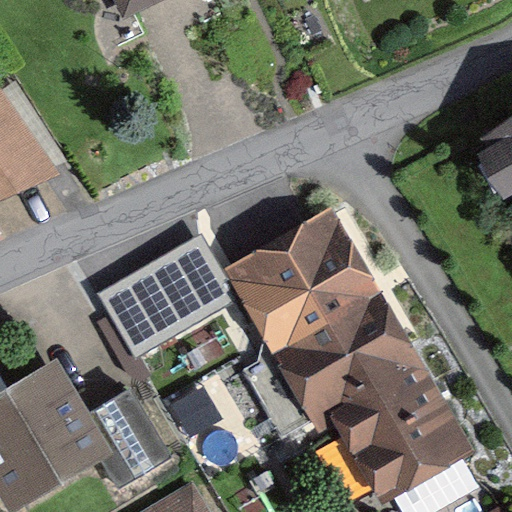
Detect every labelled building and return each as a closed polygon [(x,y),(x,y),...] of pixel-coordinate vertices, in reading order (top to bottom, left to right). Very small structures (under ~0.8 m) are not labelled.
[(0,98),(0,189),(48,169),(0,98)] [(511,127),(492,139),(511,173),(511,127)] [(124,303),(160,363),(212,332),(176,272),(124,303)] [(285,346),(323,411),(340,401),(405,364),(368,299),(285,346)] [(388,483),(453,446),(405,364),(340,401),(388,483)] [(0,413),(0,474),(16,501),(99,452),(50,370),(7,396),(13,406),(0,413)] [(154,511),(202,511),(190,490),(154,511)]
